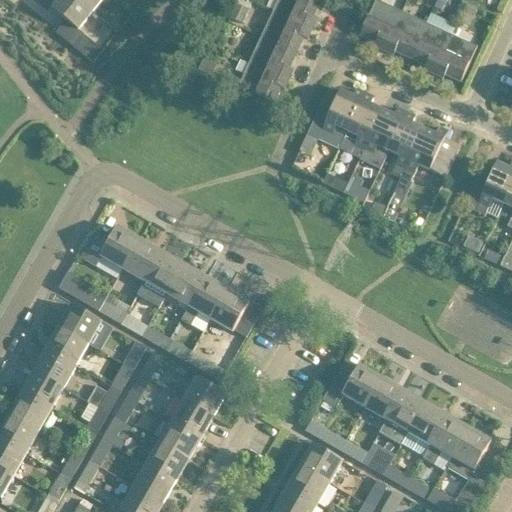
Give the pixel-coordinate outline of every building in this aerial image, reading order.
[(93,14),(75,0),(59,0),(60,0),(52,10),(66,22),(78,32),(91,16),(93,14)] [(75,0),(93,14),(103,0),(75,0)] [(311,0),(279,0),(273,13),(312,31),(317,22),(313,20),(320,5),(324,7),(324,6),(311,0)] [(446,0),(438,0),(435,7),(442,10),(447,0),(446,0)] [(374,48),(384,52),(402,13),(376,1),(358,40),(359,41),(361,37),(376,44),(374,48)] [(273,13),(262,38),(301,56),(297,54),(304,39),(308,41),(312,31),(273,13)] [(408,64),(409,64),(427,25),(402,13),(384,52),(393,57),(395,53),(410,60),(408,64)] [(424,71),(434,75),(452,36),(427,25),(409,64),(411,60),(426,67),(424,71)] [(93,64),(103,52),(83,36),(73,48),(93,64)] [(452,36),(434,75),(443,80),(445,76),(461,83),(477,48),(452,36)] [(262,38),(250,63),(289,81),(293,72),(290,70),(297,55),(300,57),(301,56),(262,38)] [(200,67),(199,70),(211,76),(216,65),(204,59),(203,60),(200,67)] [(289,81),(250,63),(238,89),(277,107),(278,106),(274,104),(281,89),(285,91),(289,81)] [(308,136),(340,151),(366,95),(357,91),(353,99),(341,93),(332,111),(322,106),(308,136)] [(360,161),(383,112),(371,107),(374,99),(366,95),(340,151),(351,156),(360,161)] [(389,153),(407,114),(398,110),(395,118),(383,112),(360,161),(367,164),(369,165),(377,148),(389,153)] [(392,175),(401,180),(424,131),(412,126),(416,118),(407,114),(389,153),(400,158),(392,175)] [(424,131),(401,180),(411,184),(419,167),(446,179),(460,148),(445,141),(449,134),(440,129),(436,137),(424,131)] [(492,201),(504,206),(511,188),(511,165),(510,171),(497,165),(485,191),(474,186),(467,202),(478,207),(475,213),(485,218),(492,201)] [(344,195),(349,186),(342,182),(337,192),(344,195)] [(358,188),(354,199),(364,204),(369,193),(358,188)] [(372,214),(383,219),(388,208),(377,203),(372,214)] [(122,270),(123,271),(140,242),(126,233),(125,234),(117,229),(110,243),(96,235),(82,259),(117,280),(122,270)] [(123,271),(144,283),(145,284),(162,254),(140,242),(123,271)] [(500,268),(504,259),(488,251),(484,260),(500,268)] [(500,268),(511,273),(511,253),(508,251),(504,259),(500,268)] [(166,296),(167,296),(184,266),(162,254),(145,284),(144,283),(137,296),(159,309),(166,296)] [(167,296),(188,308),(189,308),(206,279),(184,266),(167,296)] [(89,295),(92,289),(68,275),(59,290),(83,304),(88,295),(89,295)] [(189,308),(188,308),(181,321),(191,327),(203,334),(211,321),(228,292),(206,279),(189,308)] [(242,300),(228,292),(211,321),(233,334),(250,305),(242,300)] [(83,304),(99,313),(109,297),(108,296),(104,304),(89,295),(88,295),(83,304)] [(121,326),(126,316),(130,309),(109,297),(99,313),(121,326)] [(68,315),(60,329),(89,346),(102,324),(73,307),(68,315)] [(121,326),(143,338),(148,329),(126,316),(121,326)] [(60,329),(47,351),(77,368),(89,346),(60,329)] [(143,338),(164,351),(170,342),(148,329),(143,338)] [(164,351),(186,364),(192,354),(170,342),(164,351)] [(136,344),(124,366),(134,372),(146,350),(136,344)] [(47,351),(35,373),(64,390),(77,368),(47,351)] [(153,354),(140,376),(150,382),(163,359),(153,354)] [(192,354),(186,364),(209,377),(214,367),(192,354)] [(124,366),(111,388),(121,394),(134,372),(124,366)] [(343,396),(365,409),(381,380),(359,367),(349,385),(336,378),(323,402),(335,409),(343,396)] [(35,373),(22,395),(52,412),(64,390),(35,373)] [(140,376),(128,398),(137,404),(150,382),(140,376)] [(198,380),(185,402),(214,419),(223,405),(222,404),(227,396),(198,380)] [(365,409),(386,421),(387,422),(403,393),(381,380),(365,409)] [(99,410),(109,416),(121,394),(111,388),(108,394),(96,387),(86,403),(99,410)] [(379,433),(402,446),(425,405),(403,393),(387,422),(386,421),(379,433)] [(22,395),(10,417),(39,434),(52,412),(22,395)] [(128,398),(115,420),(125,425),(137,404),(128,398)] [(185,402),(172,424),(202,441),(214,419),(185,402)] [(422,459),(423,460),(447,418),(425,405),(402,446),(423,458),(422,459)] [(99,410),(86,432),(96,438),(109,416),(99,410)] [(10,417),(0,433),(0,440),(27,456),(39,434),(10,417)] [(441,453),(452,459),(453,459),(469,431),(447,418),(423,460),(434,466),(441,453)] [(115,420),(103,442),(112,447),(125,425),(115,420)] [(172,424),(160,445),(160,446),(189,463),(202,441),(172,424)] [(318,439),(340,452),(346,443),(323,430),(318,439)] [(446,469),(469,482),(473,475),(492,443),(469,431),(453,459),(452,459),(446,469)] [(86,432),(74,454),(84,460),(96,438),(86,432)] [(152,459),(147,468),(177,485),(189,463),(160,446),(160,445),(146,437),(140,447),(152,459)] [(0,440),(0,469),(14,477),(27,456),(0,440)] [(103,442),(90,463),(109,475),(110,474),(100,468),(112,447),(103,442)] [(340,452),(362,465),(368,455),(346,443),(340,452)] [(309,454),(301,468),(330,485),(343,463),(314,446),(309,454)] [(74,454),(62,476),(71,481),(84,460),(74,454)] [(362,465),(384,477),(390,468),(368,455),(362,465)] [(109,475),(90,463),(75,490),(94,501),(109,475)] [(147,468),(134,489),(164,506),(177,485),(147,468)] [(301,468),(288,490),(317,507),(330,485),(301,468)] [(384,477),(406,490),(411,480),(390,468),(384,477)] [(14,477),(0,469),(0,499),(1,500),(14,477)] [(62,476),(49,497),(59,503),(71,481),(62,476)] [(406,490),(428,502),(433,493),(411,480),(406,490)] [(377,483),(365,505),(374,511),(387,489),(377,483)] [(160,511),(164,506),(134,489),(122,511),(121,511),(122,511),(160,511)] [(288,490),(275,511),(314,511),(317,507),(288,490)] [(433,493),(428,502),(444,511),(469,511),(475,502),(462,494),(461,494),(456,502),(435,490),(434,491),(433,493)] [(394,493),(382,511),(395,511),(403,498),(394,493)] [(53,511),(59,503),(49,497),(40,511),(53,511)]
